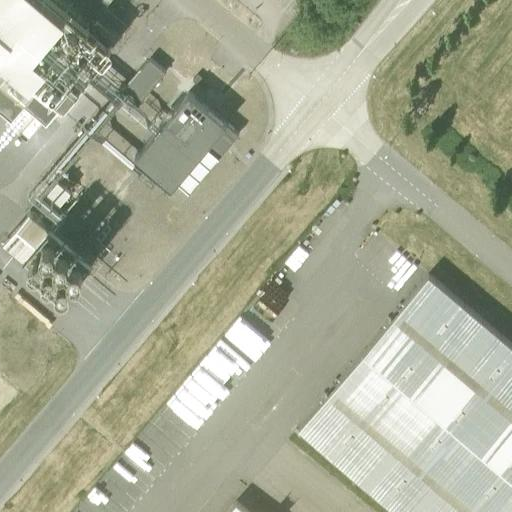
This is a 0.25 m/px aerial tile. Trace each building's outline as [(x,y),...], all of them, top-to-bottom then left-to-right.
[(65,0),(0,0),(0,38),(66,94),(113,40),(65,0)] [(166,70),(150,57),(124,89),(139,102),(166,70)] [(206,90),(212,83),(199,72),(193,79),(206,90)] [(135,155),(146,165),(172,186),(206,146),(219,156),(239,132),(190,91),(135,155)] [(40,127),(55,109),(56,107),(43,96),(26,116),(40,127)] [(59,179),(45,195),(57,205),(71,189),(59,179)] [(168,193),(152,210),(169,225),(185,208),(168,193)] [(25,208),(8,244),(32,256),(42,235),(46,237),(53,221),(25,208)] [(511,511),(511,343),(429,273),(300,426),(401,511),(250,511),(236,500),(226,511),(511,511)]
